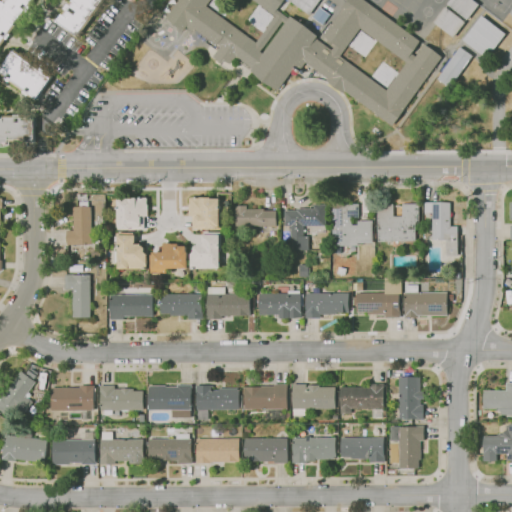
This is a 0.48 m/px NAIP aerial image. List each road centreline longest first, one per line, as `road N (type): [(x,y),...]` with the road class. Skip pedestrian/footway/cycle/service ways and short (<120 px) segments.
road 1 (tertiary): [(511,166),(0,168)]
road 2 (residential): [(511,494),(0,495)]
road 3 (residential): [(511,351),(51,351),(8,325)]
road 4 (residential): [(486,167),(483,294),(459,369),(458,511)]
road 5 (residential): [(34,168),(31,281),(0,335)]
